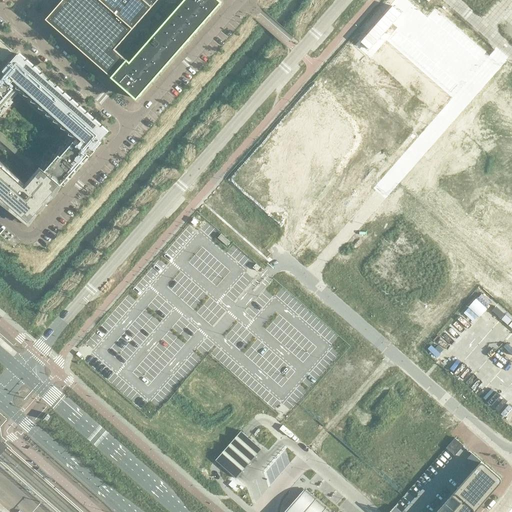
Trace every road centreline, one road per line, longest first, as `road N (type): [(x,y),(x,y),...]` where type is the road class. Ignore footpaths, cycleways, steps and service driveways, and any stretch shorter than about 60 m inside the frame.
road 1 (unclassified): [(240,224),(436,0)]
road 2 (tertiary): [(186,178),(19,371)]
road 3 (primary): [(179,511),(19,371)]
road 4 (tertiary): [(325,23),(186,178)]
road 5 (unclassified): [(240,224),(394,354)]
road 6 (residential): [(131,123),(33,237),(0,215)]
road 7 (residential): [(0,10),(131,123)]
road 8 (primary): [(0,401),(125,511)]
road 9 (unknown): [(511,94),(472,59),(450,70),(511,133)]
road 10 (residential): [(239,2),(131,123)]
road 11 (unclassified): [(394,354),(511,454)]
road 12 (unclassified): [(394,354),(304,454)]
